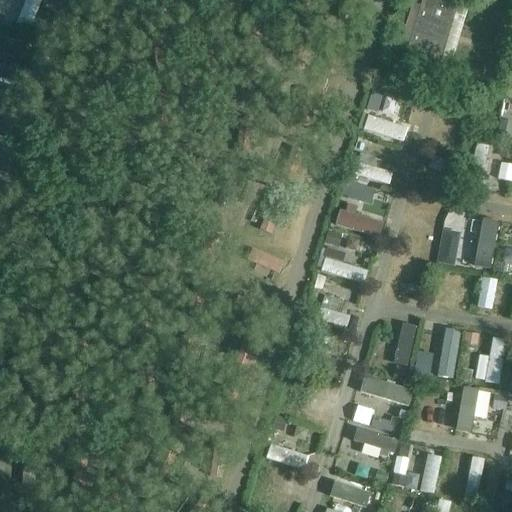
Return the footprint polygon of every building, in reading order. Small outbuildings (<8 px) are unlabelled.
[(25,0),(19,22),(32,26),(39,0),(25,0)] [(422,0),(406,56),(438,66),(455,7),(432,0),(422,0)] [(501,135),(511,134),(511,114),(502,114),(501,135)] [(487,159),(488,141),(475,140),(473,168),(482,169),(481,185),(504,187),(505,160),(487,159)] [(361,152),(354,173),(390,183),(393,171),(371,164),(374,156),(361,152)] [(350,182),(348,197),(370,200),(372,185),(350,182)] [(382,236),(385,219),(339,209),(336,226),(382,236)] [(478,247),(492,249),(496,217),(482,216),(478,247)] [(439,244),(460,248),(464,229),(443,225),(439,244)] [(338,260),(345,236),(331,232),(321,271),(362,281),(366,267),(338,260)] [(280,271),(284,256),(252,248),(248,263),(280,271)] [(441,249),(440,263),(456,263),(456,249),(441,249)] [(479,306),(495,307),(497,281),(480,280),(479,306)] [(347,327),(351,314),(338,310),(341,298),(325,293),(318,318),(347,327)] [(409,347),(416,323),(402,319),(396,344),(409,347)] [(456,375),(460,326),(445,325),(441,374),(456,375)] [(464,344),(480,345),(481,331),(465,330),(464,344)] [(246,333),(234,365),(248,370),(260,338),(246,333)] [(504,382),(507,336),(493,335),(492,353),(480,352),(478,380),(504,382)] [(419,351),(417,370),(435,371),(436,353),(419,351)] [(373,352),(370,365),(387,370),(390,357),(373,352)] [(364,376),(362,393),(411,400),(413,383),(364,376)] [(477,416),(491,417),(493,388),(463,386),(460,429),(476,430),(477,416)] [(359,407),(354,419),(371,426),(375,413),(359,407)] [(401,434),(405,422),(377,414),(373,426),(401,434)] [(297,440),(301,427),(288,423),(284,436),(297,440)] [(264,457),(305,468),(310,451),(268,441),(264,457)] [(380,456),(382,445),(365,441),(363,452),(380,456)] [(429,451),(422,490),(436,493),(443,453),(429,451)] [(407,473),(411,455),(398,453),(394,471),(407,473)] [(465,498),(478,501),(487,456),(474,453),(465,498)] [(374,475),(376,464),(357,462),(356,473),(374,475)] [(430,511),(450,511),(451,497),(431,496),(430,511)]
